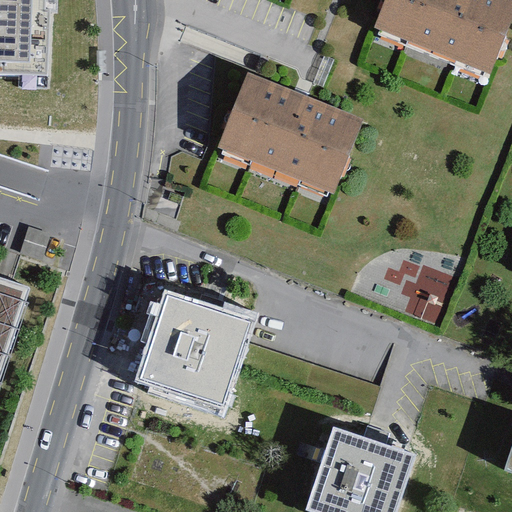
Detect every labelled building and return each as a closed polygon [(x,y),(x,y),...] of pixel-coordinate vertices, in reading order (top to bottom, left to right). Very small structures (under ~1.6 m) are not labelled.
[(52,0),(0,0),(0,80),(49,82),(52,0)] [(490,79),(511,25),(511,1),(509,0),(387,0),(375,32),(490,79)] [(365,123),(249,77),(219,152),(335,198),(365,123)] [(0,385),(31,292),(0,281),(0,385)] [(252,326),(169,300),(142,384),(224,411),(237,372),(372,415),(381,387),(246,343),(252,326)] [(399,511),(417,457),(335,429),(307,511),(399,511)] [(511,448),(503,477),(511,479),(511,448)]
